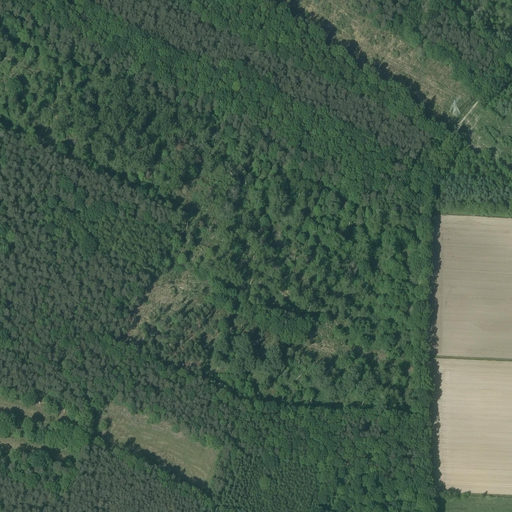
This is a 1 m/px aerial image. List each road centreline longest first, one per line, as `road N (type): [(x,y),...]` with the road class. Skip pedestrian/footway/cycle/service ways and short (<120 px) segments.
road 1 (track): [(437,0),(507,63),(447,146),(423,203),(425,511)]
road 2 (track): [(208,511),(89,444),(0,426)]
